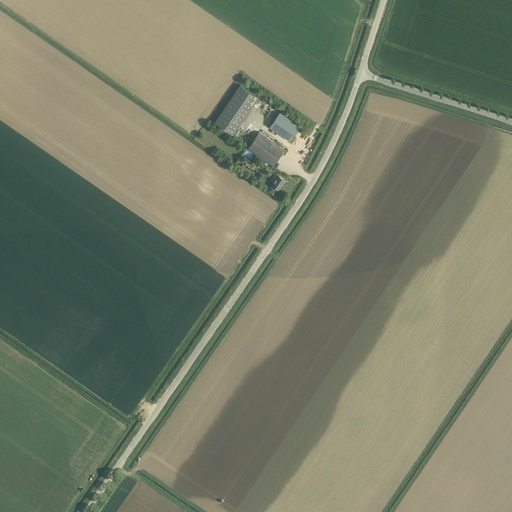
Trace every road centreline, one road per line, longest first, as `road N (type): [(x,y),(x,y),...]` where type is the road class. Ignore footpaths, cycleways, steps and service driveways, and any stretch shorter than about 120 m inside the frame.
road 1 (unclassified): [(87,511),(298,213),(334,148),(360,74)]
road 2 (unclassified): [(511,123),(360,74)]
